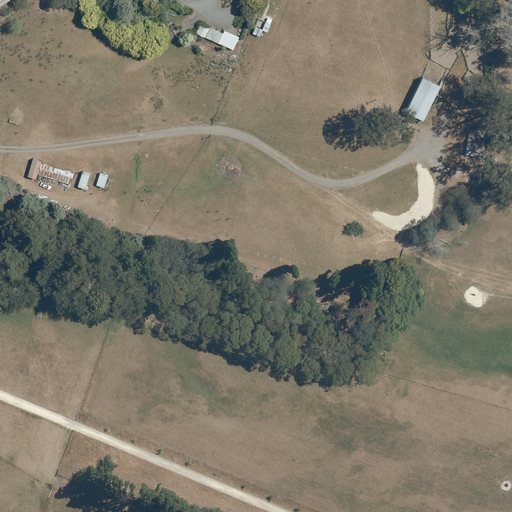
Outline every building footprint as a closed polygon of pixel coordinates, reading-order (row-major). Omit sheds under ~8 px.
[(272,17),(262,14),(257,28),(267,32),(272,17)] [(439,84),(422,76),(404,111),(422,119),(439,84)] [(475,140),(466,140),(465,154),(474,155),(475,140)] [(74,173),(31,159),(26,175),(36,178),(37,173),(70,184),(74,173)] [(90,173),(82,170),(75,191),(83,194),(90,173)] [(107,174),(99,172),(95,184),(104,187),(107,174)]
